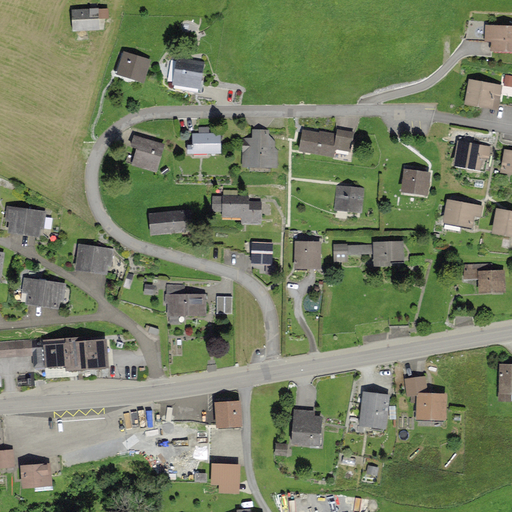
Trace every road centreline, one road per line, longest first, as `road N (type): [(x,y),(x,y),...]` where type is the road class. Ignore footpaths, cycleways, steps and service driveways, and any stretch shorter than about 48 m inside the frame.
road 1 (residential): [(425,114),(150,113),(100,144),(90,181),(100,214),(137,245),(257,286),(271,316),(273,375)]
road 2 (primary): [(273,375),(511,333)]
road 3 (primary): [(0,407),(161,394)]
road 4 (residential): [(115,316),(0,238)]
road 5 (residential): [(266,511),(245,459),(247,379)]
